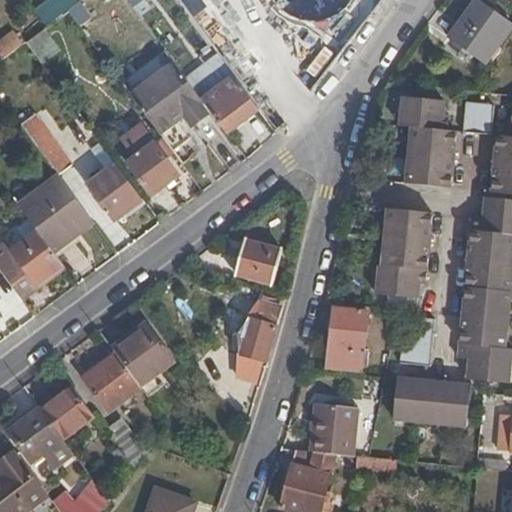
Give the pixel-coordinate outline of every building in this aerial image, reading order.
[(53,0),(36,13),(47,27),(68,12),(79,3),(76,0),(53,0)] [(126,0),(133,8),(143,0),(126,0)] [(225,0),(213,20),(250,42),(269,11),(251,0),(225,0)] [(273,0),(274,2),(284,12),(297,20),(311,23),(326,21),(340,14),(351,4),(352,0),(273,0)] [(472,0),(451,31),(486,57),(511,20),(511,13),(492,0),(472,0)] [(57,51),(42,31),(25,43),(40,64),(57,51)] [(0,61),(23,45),(13,32),(0,42),(0,61)] [(145,114),(171,149),(215,118),(186,79),(164,50),(121,82),(145,114)] [(215,118),(225,132),(257,109),(235,80),(228,70),(222,62),(217,56),(186,79),(215,118)] [(441,95),(400,91),(396,120),(409,121),(444,125),(446,108),(440,107),(441,95)] [(489,128),(492,99),(479,98),(464,96),(461,125),(489,128)] [(33,115),(21,125),(58,175),(70,165),(33,115)] [(444,125),(409,121),(406,151),(450,155),(453,126),(444,125)] [(134,162),(129,165),(152,196),(179,175),(141,124),(119,141),(134,162)] [(506,130),(497,129),(494,159),(511,160),(511,131),(505,131),(506,130)] [(127,218),(145,204),(115,164),(106,151),(98,157),(107,169),(87,183),(114,220),(123,213),(127,218)] [(450,155),(406,151),(404,177),(448,181),(450,155)] [(511,160),(494,159),(492,188),(506,189),(511,189),(511,160)] [(53,253),(94,224),(58,175),(17,204),(38,232),(53,253)] [(482,212),(472,212),(471,219),(511,230),(511,195),(505,195),(492,194),(484,193),(482,212)] [(438,209),(396,204),(393,232),(440,237),(442,210),(438,209)] [(511,230),(471,219),(468,254),(511,257),(511,230)] [(37,283),(62,265),(53,253),(38,232),(11,252),(5,244),(0,248),(0,270),(10,284),(22,300),(40,288),(37,283)] [(440,237),(393,232),(390,263),(438,268),(440,237)] [(238,275),(274,285),(284,252),(248,242),(238,275)] [(511,276),(511,257),(468,254),(465,284),(511,288),(511,276)] [(384,290),(388,291),(388,305),(391,305),(390,311),(396,313),(398,305),(425,308),(428,279),(436,280),(438,268),(390,263),(386,263),(384,290)] [(0,291),(10,284),(0,270),(0,291)] [(511,288),(465,284),(462,312),(508,316),(511,288)] [(285,299),(250,289),(248,298),(283,309),(285,299)] [(283,309),(248,298),(243,297),(237,292),(229,304),(250,319),(238,336),(240,355),(261,361),(266,363),(283,309)] [(364,365),(369,308),(334,304),(328,361),(364,365)] [(410,311),(405,353),(436,355),(439,315),(410,311)] [(508,316),(462,312),(460,338),(506,342),(508,316)] [(147,327),(114,351),(117,355),(141,388),(149,398),(165,386),(156,373),(173,361),(147,327)] [(466,373),(510,376),(511,345),(511,342),(506,342),(460,338),(459,352),(467,353),(466,373)] [(141,388),(117,355),(85,379),(109,411),(141,388)] [(256,377),(261,361),(240,355),(242,373),(256,377)] [(398,372),(394,412),(419,414),(422,374),(398,372)] [(448,376),(422,374),(419,414),(443,417),(448,376)] [(471,378),(448,376),(443,417),(467,419),(471,378)] [(73,388),(42,410),(63,440),(94,417),(73,388)] [(362,403),(319,398),(313,447),(337,449),(341,450),(357,451),(362,403)] [(42,410),(41,409),(11,431),(33,461),(44,453),(55,468),(74,454),(63,440),(42,410)] [(120,420),(107,430),(136,468),(146,454),(120,420)] [(283,504),(309,511),(319,511),(337,449),(313,447),(300,446),(295,461),(283,504)] [(111,454),(128,478),(135,469),(119,448),(111,454)] [(357,451),(341,450),(341,463),(348,463),(356,464),(358,451),(357,451)] [(370,452),(358,451),(356,464),(370,465),(370,464),(371,453),(370,452)] [(380,453),(371,453),(370,464),(379,464),(380,453)] [(398,455),(380,453),(379,464),(396,466),(398,455)] [(507,456),(478,453),(477,463),(506,466),(507,456)] [(27,511),(49,496),(19,455),(0,469),(0,471),(4,477),(0,479),(0,511),(27,511)] [(192,511),(195,504),(157,490),(148,511),(192,511)] [(86,511),(101,511),(110,502),(102,492),(86,511)]
